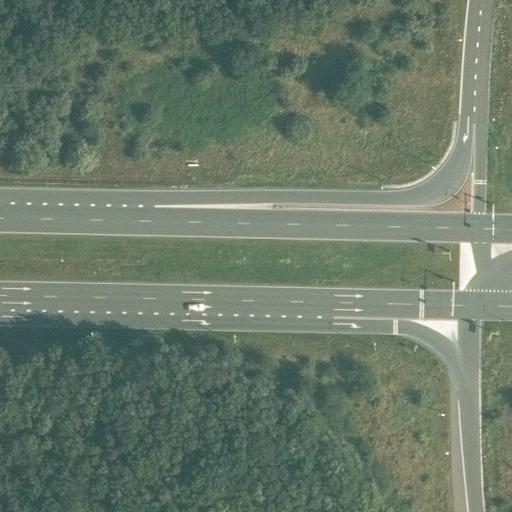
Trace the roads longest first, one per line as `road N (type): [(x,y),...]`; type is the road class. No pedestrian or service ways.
road 1 (primary): [(0,297),(472,307)]
road 2 (motorway): [(476,54),(457,163),(431,192),(272,198),(150,220)]
road 3 (primary): [(478,228),(150,220)]
road 4 (motorway): [(472,307),(476,511)]
road 5 (motorway): [(476,54),(478,228)]
road 6 (primary): [(150,220),(0,217)]
